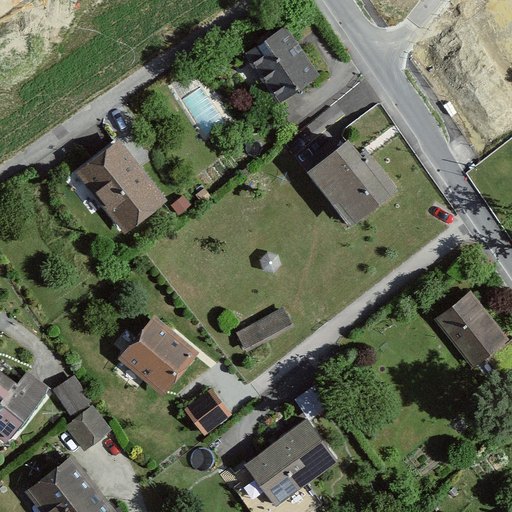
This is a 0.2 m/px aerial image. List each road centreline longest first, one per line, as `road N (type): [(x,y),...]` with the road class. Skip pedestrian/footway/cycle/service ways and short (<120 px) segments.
road 1 (residential): [(0,175),(260,0)]
road 2 (residential): [(511,259),(336,0)]
